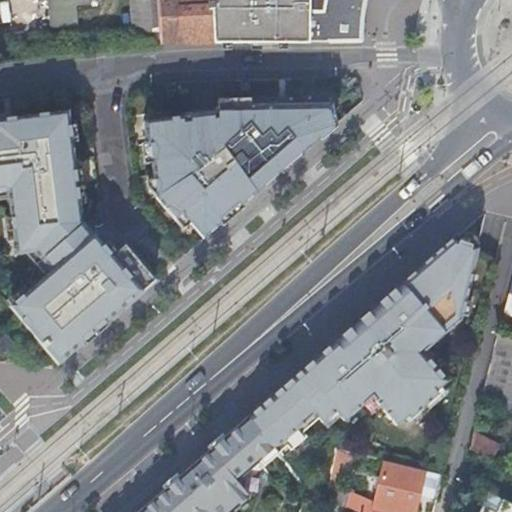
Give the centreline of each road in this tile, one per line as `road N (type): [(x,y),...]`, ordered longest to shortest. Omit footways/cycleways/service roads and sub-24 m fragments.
road 1 (primary): [(491,112),(469,153),(52,511)]
road 2 (residential): [(0,88),(175,62),(460,55)]
road 3 (residential): [(444,511),(511,231)]
